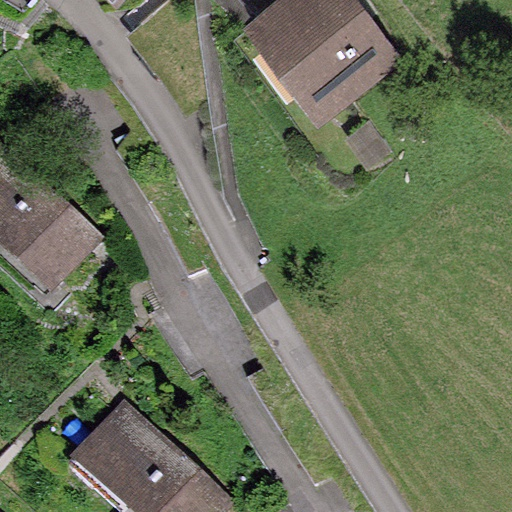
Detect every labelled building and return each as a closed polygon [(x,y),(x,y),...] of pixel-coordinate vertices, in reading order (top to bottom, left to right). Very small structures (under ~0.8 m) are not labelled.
[(249,0),(257,10),(270,0),(249,0)] [(347,0),(295,0),(263,23),(317,96),(347,74),(354,83),(390,57),(347,0)] [(62,17),(36,37),(74,86),(100,67),(62,17)] [(144,134),(116,151),(149,204),(178,188),(144,134)] [(0,157),(0,232),(50,278),(88,236),(0,157)] [(215,264),(178,188),(149,204),(189,277),(215,264)] [(248,378),(282,432),(309,415),(275,361),(248,378)] [(282,432),(315,485),(342,468),(309,415),(282,432)] [(129,418),(89,461),(144,511),(207,511),(219,500),(129,418)]
